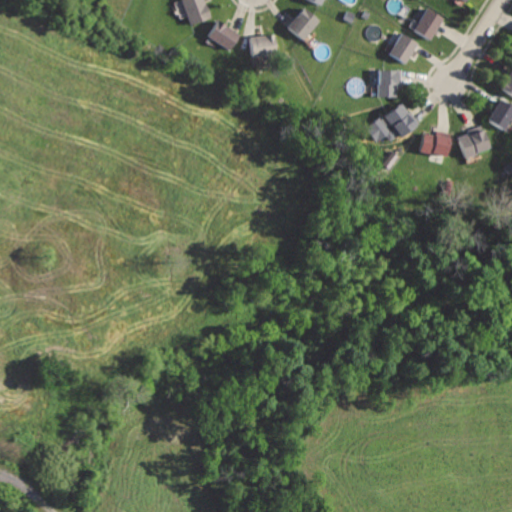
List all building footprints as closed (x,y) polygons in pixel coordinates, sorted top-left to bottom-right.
[(184,0),(191,23),(211,17),(205,0),(184,0)] [(305,6),(286,27),(302,42),(321,20),(305,6)] [(428,6),(414,28),(433,39),(446,17),(428,6)] [(220,17),(208,35),(231,50),(243,32),(220,17)] [(249,35),(252,58),(278,54),(275,31),(249,35)] [(403,32),(388,54),(405,65),(420,42),(403,32)] [(511,67),(500,88),(511,94),(511,67)] [(379,69),(379,99),(397,98),(397,88),(404,88),(403,68),(379,69)] [(511,107),(500,100),(488,120),(505,131),(511,119),(511,107)] [(402,103),(365,129),(375,143),(383,137),(386,141),(399,132),(401,136),(417,125),(402,103)] [(424,129),(421,149),(449,153),(452,134),(424,129)] [(457,135),(465,160),(491,151),(485,132),(474,136),(472,130),(457,135)]
